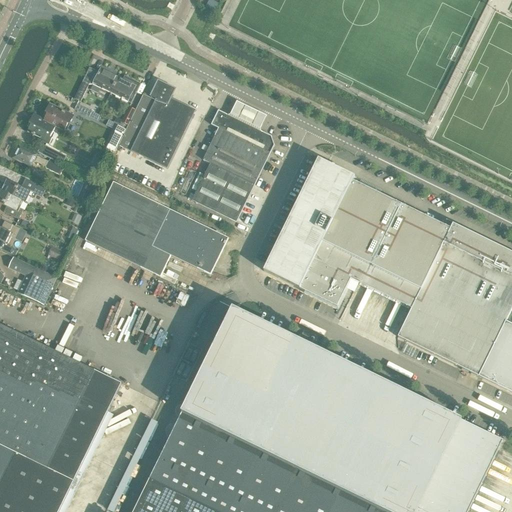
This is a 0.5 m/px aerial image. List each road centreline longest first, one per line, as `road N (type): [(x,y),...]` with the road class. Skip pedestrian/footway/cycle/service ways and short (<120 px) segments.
road 1 (unclassified): [(511,420),(254,292),(247,257),(309,126)]
road 2 (secondary): [(309,126),(511,224)]
road 3 (secondary): [(162,53),(309,126)]
road 4 (residential): [(0,153),(71,19)]
